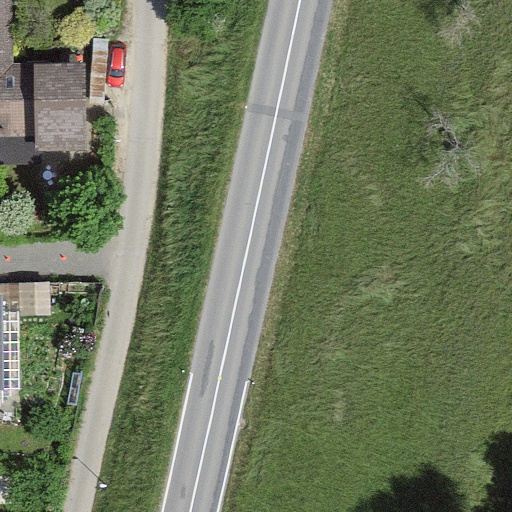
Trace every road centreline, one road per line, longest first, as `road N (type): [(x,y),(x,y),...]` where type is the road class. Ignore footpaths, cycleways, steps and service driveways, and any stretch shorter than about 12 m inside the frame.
road 1 (secondary): [(298,0),(190,511)]
road 2 (residential): [(77,511),(132,255)]
road 3 (residential): [(132,255),(148,0)]
road 4 (residential): [(0,260),(132,255)]
